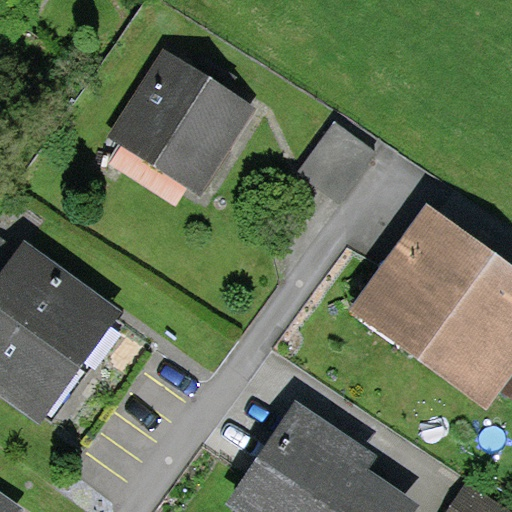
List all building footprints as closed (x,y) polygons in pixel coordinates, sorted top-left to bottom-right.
[(171,55),(115,142),(118,144),(126,130),(198,176),(189,190),(191,191),(247,104),(245,103),(241,109),(169,63),(174,57),(171,55)] [(333,124),(301,169),(341,198),(373,154),(333,124)] [(493,267),(431,222),(371,305),(486,389),(511,352),(511,299),(484,279),(493,267)] [(0,386),(38,413),(109,316),(3,242),(0,247),(0,386)] [(244,494),(247,496),(250,492),(279,511),(403,511),(406,509),(352,472),(360,460),(298,417),(244,494)] [(505,511),(466,486),(449,511),(505,511)]
